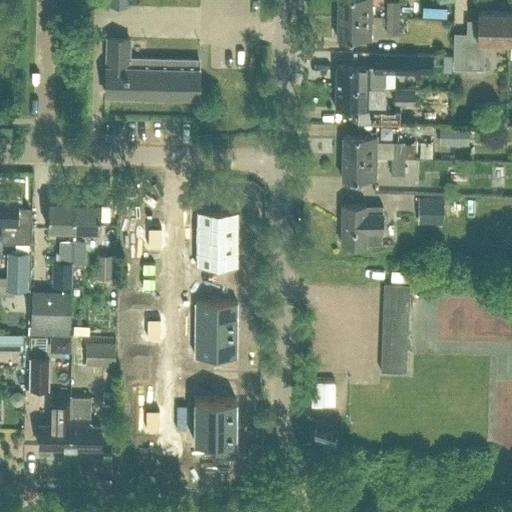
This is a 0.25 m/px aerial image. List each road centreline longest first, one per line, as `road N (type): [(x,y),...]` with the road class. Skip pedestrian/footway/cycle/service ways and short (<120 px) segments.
road 1 (unclassified): [(301,511),(277,394),(279,159)]
road 2 (residential): [(279,159),(44,150)]
road 3 (unclassified): [(279,159),(282,0)]
road 4 (residential): [(48,0),(44,150)]
